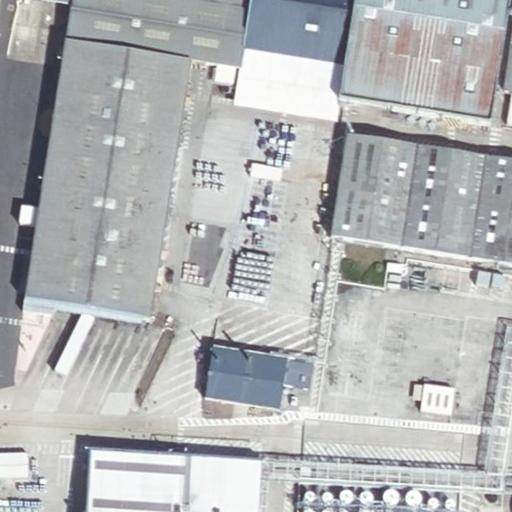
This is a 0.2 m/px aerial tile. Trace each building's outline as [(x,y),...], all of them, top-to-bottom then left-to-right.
[(149,323),(192,65),(216,69),(237,73),(242,73),(245,56),(344,72),(354,0),(74,0),(74,4),(23,315),(52,321),(58,309),(63,310),(77,317),(80,312),(84,313),(97,320),(100,316),(104,316),(119,323),(122,319),(127,320),(140,326),(143,322),(149,323)] [(490,129),(510,0),(354,0),(344,72),(338,105),(490,129)] [(338,105),(344,72),(245,56),(242,73),(236,110),(335,126),(338,105)] [(235,87),(237,73),(216,69),(214,83),(235,87)] [(511,269),(511,166),(349,140),(333,240),(511,269)] [(307,395),(311,370),(286,366),(286,365),(214,353),(205,402),(264,412),(272,413),(278,414),(282,391),(307,395)] [(86,511),(260,511),(263,465),(90,454),(86,511)]
